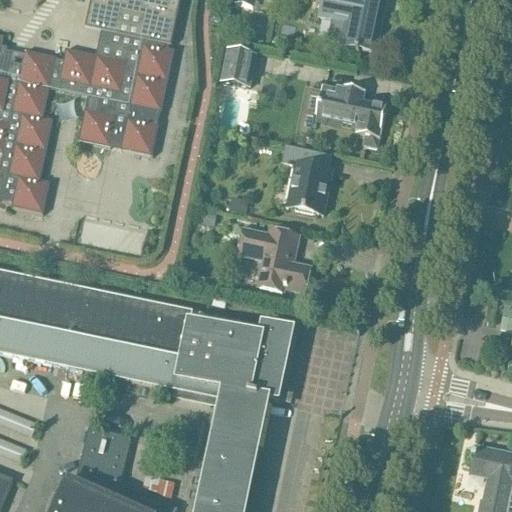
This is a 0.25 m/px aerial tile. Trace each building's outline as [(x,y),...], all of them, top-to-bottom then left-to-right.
[(105,37),(102,48),(98,48),(95,61),(65,54),(63,65),(55,64),(55,62),(24,56),(23,59),(6,55),(7,52),(1,50),(3,42),(0,41),(0,159),(2,160),(0,169),(0,205),(12,208),(11,213),(43,220),(49,187),(40,185),(52,126),(43,124),(49,94),(88,102),(85,114),(78,146),(110,153),(110,149),(121,152),(120,155),(152,161),(158,130),(157,129),(160,117),(161,117),(174,55),(168,54),(169,50),(171,50),(181,0),(91,0),(84,33),(105,37)] [(234,0),(233,8),(253,12),(255,0),(234,0)] [(321,0),(317,23),(330,26),(326,47),(375,57),(386,4),(367,0),(321,0)] [(251,94),(257,60),(227,54),(221,88),(251,94)] [(316,122),(312,143),(354,152),(357,140),(365,142),(363,151),(377,154),(382,134),(381,134),(386,112),(362,107),(363,106),(364,97),(341,92),(341,95),(323,91),(322,96),(316,122)] [(331,161),(284,151),(281,168),(294,171),(285,213),(323,221),(333,176),(328,175),(331,161)] [(231,202),(229,216),(246,219),(248,205),(231,202)] [(203,216),(201,228),(214,230),(216,218),(203,216)] [(243,233),(237,263),(262,268),(256,294),(285,300),(286,297),(305,302),(312,273),(293,269),(299,241),(268,234),(267,239),(243,233)] [(0,359),(67,374),(67,378),(79,381),(80,376),(84,377),(83,381),(92,383),(93,379),(219,406),(196,511),(172,511),(117,498),(131,444),(89,432),(75,488),(68,485),(55,511),(248,511),(255,482),(274,391),(280,392),(291,338),(261,331),(259,341),(255,340),(238,337),(190,327),(192,319),(0,278),(0,359)] [(511,353),(511,314),(505,313),(500,335),(511,337),(511,352),(511,354),(511,353)] [(511,511),(511,458),(476,451),(470,478),(488,481),(481,511),(511,511)] [(0,510),(11,484),(0,479),(0,510)]
